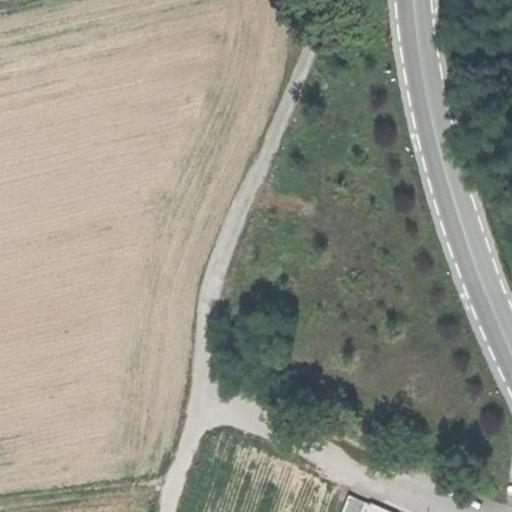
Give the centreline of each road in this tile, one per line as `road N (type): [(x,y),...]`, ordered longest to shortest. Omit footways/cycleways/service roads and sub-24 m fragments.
road 1 (unclassified): [(366,479),(197,398),(219,260),(335,0)]
road 2 (secondary): [(511,351),(450,183),(414,0)]
